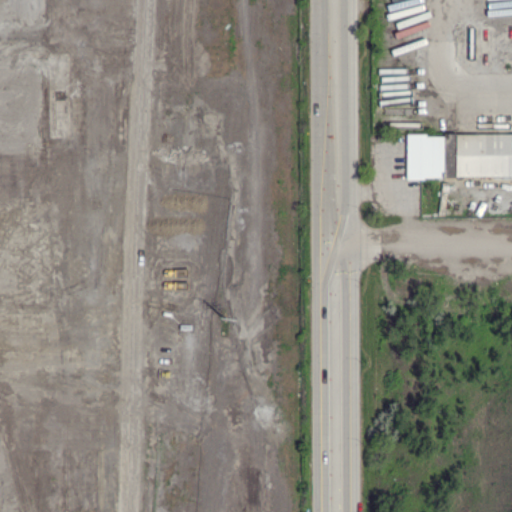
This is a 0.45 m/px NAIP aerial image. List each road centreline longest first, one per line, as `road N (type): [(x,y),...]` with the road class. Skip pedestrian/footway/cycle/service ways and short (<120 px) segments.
road 1 (secondary): [(331,0),(335,511)]
road 2 (residential): [(334,241),(511,234)]
